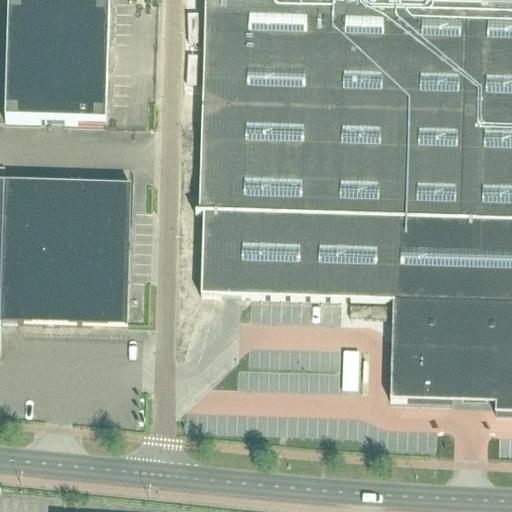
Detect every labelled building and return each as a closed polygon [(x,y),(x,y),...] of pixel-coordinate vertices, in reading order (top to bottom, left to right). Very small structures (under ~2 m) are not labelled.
[(196,218),(196,220),(203,220),(201,302),(393,307),(390,406),(407,407),(407,406),(453,407),(454,396),(468,397),(468,402),(482,403),(482,397),(496,398),(495,419),(511,419),(511,0),(205,0),(200,218),(196,218)] [(9,7),(5,128),(106,131),(110,10),(9,7)] [(0,322),(0,327),(79,330),(83,190),(4,188),(0,322)] [(132,191),(83,190),(79,330),(90,330),(104,314),(105,315),(113,306),(112,305),(123,293),(129,293),(132,191)] [(391,314),(353,313),(353,325),(391,326),(391,314)]
